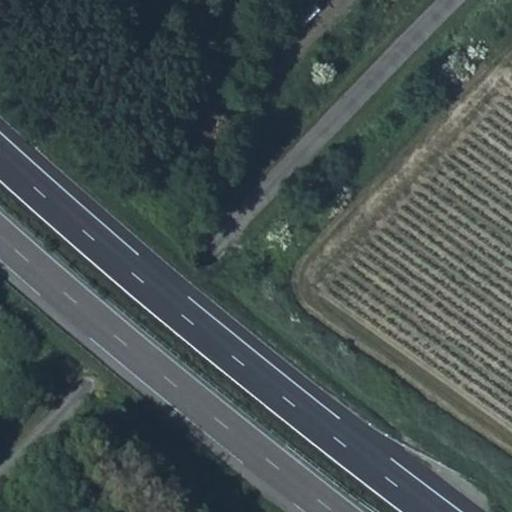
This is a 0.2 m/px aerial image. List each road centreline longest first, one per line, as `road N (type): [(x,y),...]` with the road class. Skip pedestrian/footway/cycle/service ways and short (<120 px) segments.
road 1 (unclassified): [(0,478),(451,0)]
road 2 (trunk): [(430,511),(153,291),(0,156)]
road 3 (trunk): [(0,238),(333,511)]
